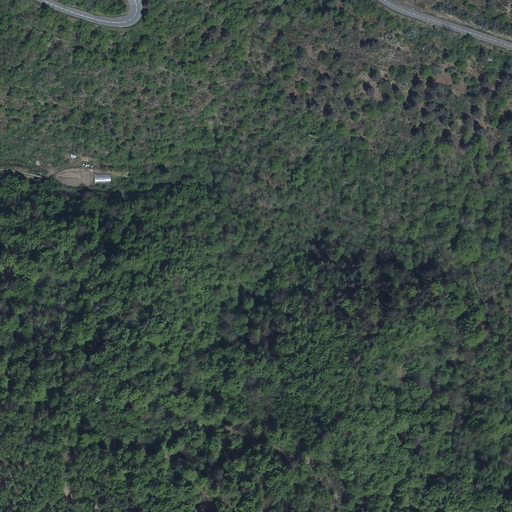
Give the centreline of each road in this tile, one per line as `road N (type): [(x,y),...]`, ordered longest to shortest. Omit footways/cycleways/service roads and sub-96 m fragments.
road 1 (track): [(511,450),(468,412),(464,375),(479,306),(460,279),(458,245),(421,208),(264,108),(255,92),(193,83),(28,24),(0,0)]
road 2 (secondary): [(383,0),(511,46)]
